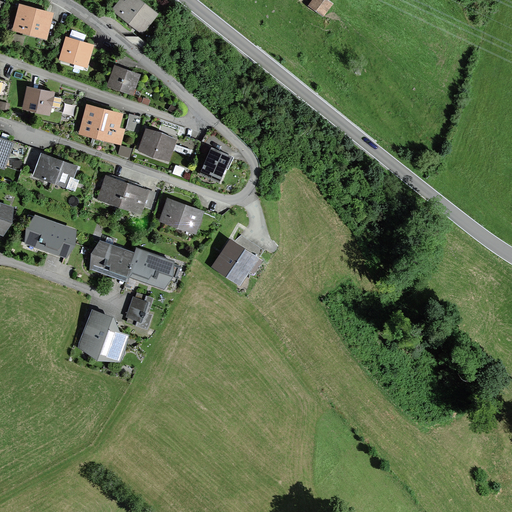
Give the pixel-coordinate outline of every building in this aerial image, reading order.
[(116,8),(138,26),(150,12),(134,0),(128,0),(125,4),(121,1),(116,8)] [(324,0),(315,0),(312,5),(322,13),(329,4),(324,0)] [(22,8),(17,27),(29,30),(28,32),(37,34),(38,32),(52,36),(56,23),(48,21),(49,15),(22,8)] [(133,43),(145,52),(150,46),(138,36),(133,43)] [(67,40),(62,57),(85,64),(90,47),(67,40)] [(116,69),(110,84),(131,92),(137,75),(128,72),(127,73),(116,69)] [(0,94),(6,96),(9,83),(0,80),(0,94)] [(29,89),(25,107),(48,112),(51,95),(37,92),(37,91),(29,89)] [(90,108),(84,130),(112,137),(117,118),(103,114),(103,112),(90,108)] [(170,149),(179,152),(182,146),(172,143),(173,141),(158,136),(158,133),(148,129),(140,151),(166,160),(170,149)] [(185,138),(182,146),(179,152),(179,154),(194,159),(200,143),(185,138)] [(0,140),(0,164),(2,165),(10,144),(0,140)] [(210,150),(202,170),(220,178),(229,158),(210,150)] [(43,156),(36,175),(45,179),(46,177),(67,185),(66,187),(75,191),(79,180),(70,176),(73,167),(43,156)] [(107,200),(120,204),(127,183),(119,180),(118,182),(108,179),(103,193),(109,195),(107,200)] [(135,185),(127,183),(120,204),(132,208),(134,204),(140,206),(145,191),(135,188),(135,185)] [(170,202),(164,219),(193,229),(199,212),(170,202)] [(32,226),(26,242),(40,247),(41,243),(53,248),(54,246),(69,251),(72,242),(68,240),(71,230),(28,215),(25,224),(32,226)] [(131,267),(133,262),(135,256),(124,253),(125,251),(112,247),(115,239),(107,236),(104,244),(94,241),(90,252),(96,254),(91,267),(103,272),(105,268),(117,273),(120,264),(131,267)] [(252,269),(257,261),(231,244),(217,265),(239,279),(248,267),(252,269)] [(136,252),(135,256),(133,262),(131,267),(128,275),(139,278),(140,275),(152,279),(151,283),(164,287),(166,279),(178,283),(179,279),(177,278),(181,267),(173,264),(173,263),(147,254),(147,255),(136,252)] [(129,317),(127,322),(146,328),(151,314),(144,312),(143,314),(129,309),(127,316),(129,317)] [(94,313),(83,344),(93,348),(92,351),(107,356),(109,350),(120,353),(125,337),(115,333),(116,329),(110,327),(113,320),(94,313)]
